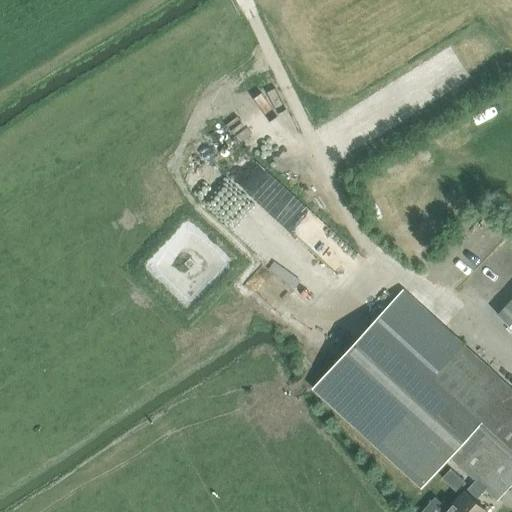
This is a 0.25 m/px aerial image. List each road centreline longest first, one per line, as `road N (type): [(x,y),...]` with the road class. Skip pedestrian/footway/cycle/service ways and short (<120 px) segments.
road 1 (track): [(242,0),(363,244),(381,263)]
road 2 (track): [(511,364),(432,290),(381,263)]
